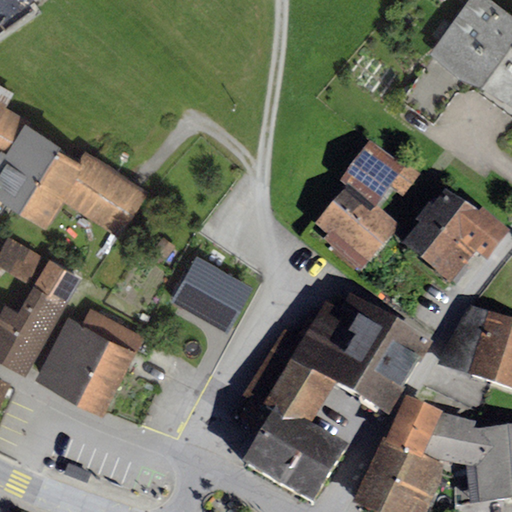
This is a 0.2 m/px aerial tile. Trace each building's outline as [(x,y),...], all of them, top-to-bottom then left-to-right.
[(511,15),(490,0),(469,0),(431,54),(435,57),(402,101),(434,124),(455,94),(472,92),(511,119),(511,15)] [(13,94),(0,86),(0,201),(5,205),(19,213),(57,152),(60,147),(23,125),(26,121),(5,108),(13,94)] [(393,162),(368,145),(340,187),(347,192),(375,214),(377,211),(392,191),(402,200),(420,176),(396,158),(393,162)] [(77,164),(57,152),(19,213),(47,230),(63,206),(119,240),(148,192),(84,153),(77,164)] [(375,214),(347,192),(315,230),(327,241),(323,245),(360,278),(400,232),(377,211),(375,214)] [(478,219),(445,196),(431,213),(427,211),(414,227),(418,230),(401,251),(450,292),(474,260),(484,269),(508,238),(482,216),(478,219)] [(41,258),(7,238),(0,251),(0,267),(5,271),(27,284),(41,258)] [(175,247),(162,238),(153,250),(166,259),(175,247)] [(254,289),(196,256),(170,301),(228,334),(254,289)] [(18,315),(3,307),(0,312),(0,363),(26,378),(82,278),(49,260),(18,315)] [(387,427),(433,349),(350,300),(341,317),(354,324),(318,386),(333,395),(387,427)] [(354,324),(341,317),(325,308),(317,321),(309,316),(296,339),(284,332),(243,400),(275,419),(278,413),(311,432),(333,395),(318,386),(354,324)] [(81,325),(67,318),(35,381),(104,416),(143,337),(89,310),(81,325)] [(511,324),(471,310),(463,319),(436,370),(511,397),(511,324)] [(0,402),(8,384),(0,380),(0,402)] [(442,420),(406,406),(388,447),(424,464),(425,461),(442,420)] [(278,413),(275,419),(244,472),(314,511),(348,453),(311,432),(278,413)] [(442,420),(425,461),(465,472),(465,476),(454,476),(456,501),(468,503),(468,511),(479,511),(511,508),(511,432),(473,435),(476,427),(442,420)] [(388,447),(382,445),(350,511),(353,511),(428,511),(446,473),(424,464),(388,447)] [(68,466),(63,478),(86,487),(91,476),(68,466)]
